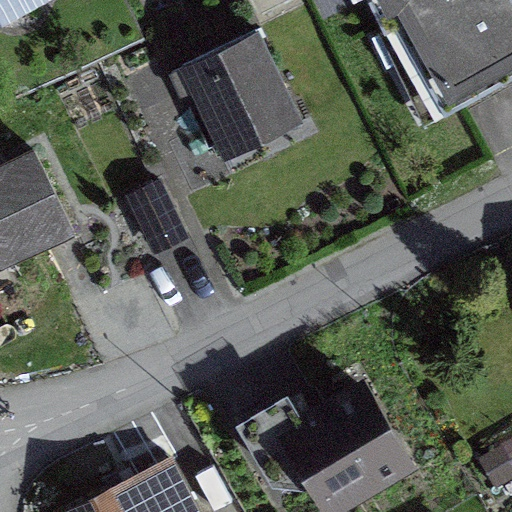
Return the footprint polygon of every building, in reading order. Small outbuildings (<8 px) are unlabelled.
[(348,0),(349,2),(352,0),(365,0),(381,33),(369,39),(384,69),(409,55),(427,88),(437,83),(451,109),(511,74),(511,0),(496,0),(489,4),(485,0),(348,0)] [(297,124),(253,31),(179,67),(223,160),(226,158),(221,147),(288,114),(294,126),(297,124)] [(76,228),(33,142),(0,158),(0,283),(12,278),(9,273),(20,268),(15,258),(76,228)] [(153,250),(189,233),(161,173),(125,190),(153,250)] [(300,402),(288,382),(235,412),(271,474),(297,458),(327,509),(417,456),(364,365),(300,402)] [(46,511),(204,511),(173,448),(45,511),(46,511)] [(496,450),(477,460),(492,486),(511,476),(496,450)]
